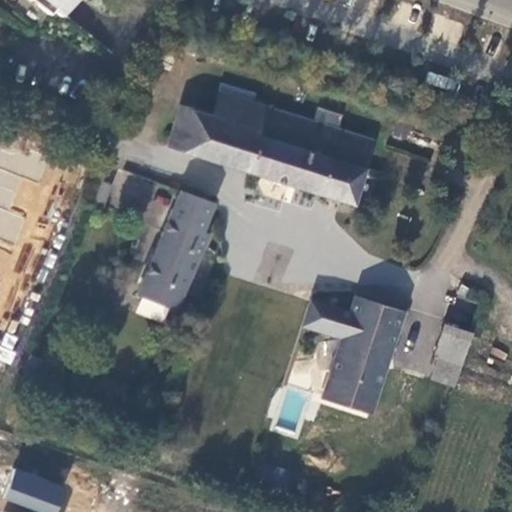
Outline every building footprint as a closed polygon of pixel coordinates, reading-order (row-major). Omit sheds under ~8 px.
[(26,0),(47,16),(51,12),(61,21),(77,0),(26,0)] [(181,105),(168,145),(353,204),(373,140),(220,91),(212,115),(181,105)] [(415,124),(404,120),(400,138),(410,141),(415,124)] [(179,191),(140,295),(177,309),(207,234),(202,232),(213,204),(179,191)] [(402,314),(354,299),(349,315),(341,339),(320,400),(368,415),(402,314)] [(341,339),(349,315),(310,302),(302,326),(341,339)] [(468,336),(446,329),(437,356),(459,363),(468,336)] [(33,509),(31,511),(54,511),(53,511),(62,487),(12,468),(1,498),(33,509)]
